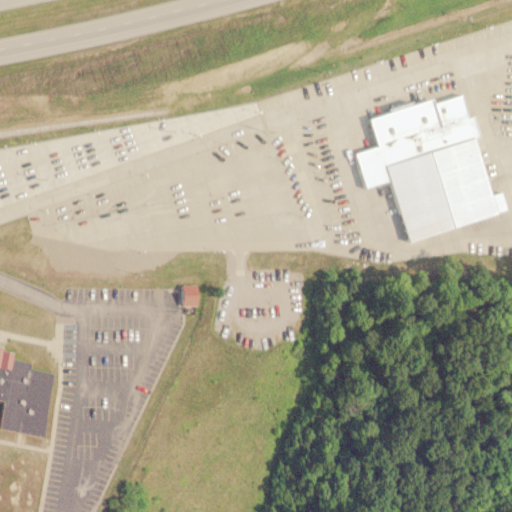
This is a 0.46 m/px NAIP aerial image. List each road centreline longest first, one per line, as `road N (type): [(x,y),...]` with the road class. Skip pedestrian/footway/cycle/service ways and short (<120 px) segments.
road 1 (trunk): [(0,60),(264,0)]
road 2 (residential): [(191,147),(0,211)]
